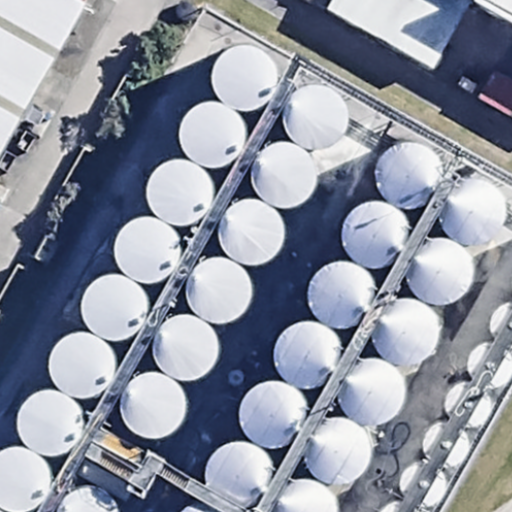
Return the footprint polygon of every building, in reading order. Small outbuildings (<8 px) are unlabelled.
[(0,0),(0,65),(35,0),(0,0)] [(511,0),(479,0),(511,17),(511,0)] [(228,58),(0,476),(0,511),(138,511),(350,125),(228,58)] [(354,511),(511,237),(511,203),(411,146),(201,511),(354,511)] [(457,511),(511,417),(511,307),(395,511),(457,511)]
